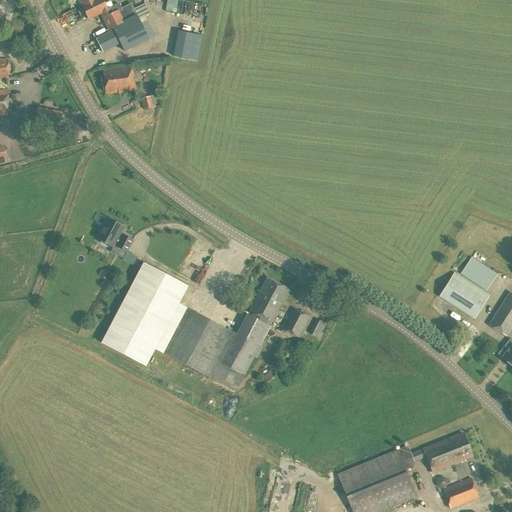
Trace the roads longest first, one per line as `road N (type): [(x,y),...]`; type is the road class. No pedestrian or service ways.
road 1 (tertiary): [(511,425),(419,338),(181,201),(125,153),(92,111),(34,0)]
road 2 (track): [(109,133),(92,153),(32,318),(0,366)]
